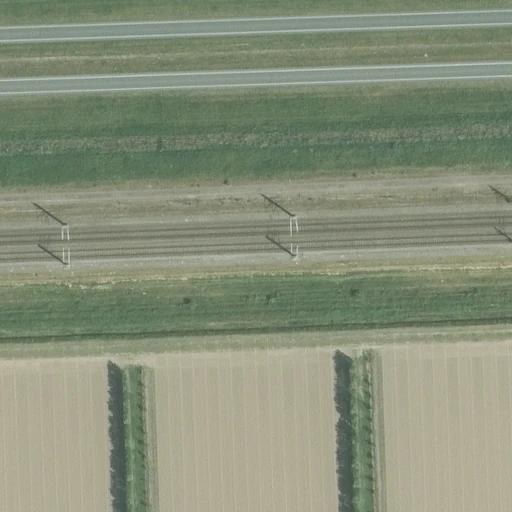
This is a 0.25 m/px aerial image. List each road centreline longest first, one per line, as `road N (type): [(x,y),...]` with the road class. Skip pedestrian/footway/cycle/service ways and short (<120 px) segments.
road 1 (trunk): [(511,17),(0,35)]
road 2 (track): [(0,200),(511,182)]
road 3 (trunk): [(0,86),(511,69)]
